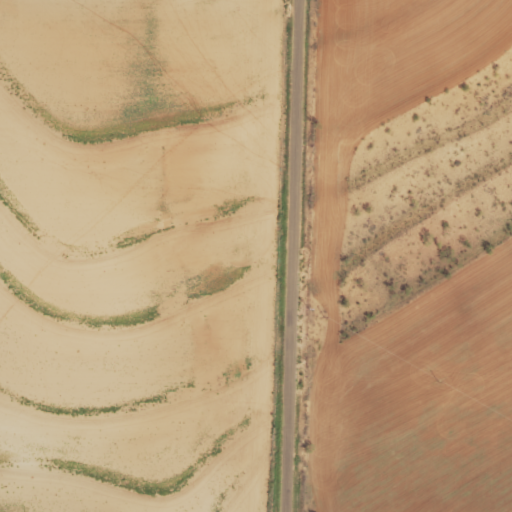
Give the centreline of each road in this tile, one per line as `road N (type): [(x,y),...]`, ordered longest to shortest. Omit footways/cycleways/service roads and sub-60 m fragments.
road 1 (residential): [(287,511),(301,0)]
road 2 (track): [(301,42),(134,22),(79,0)]
